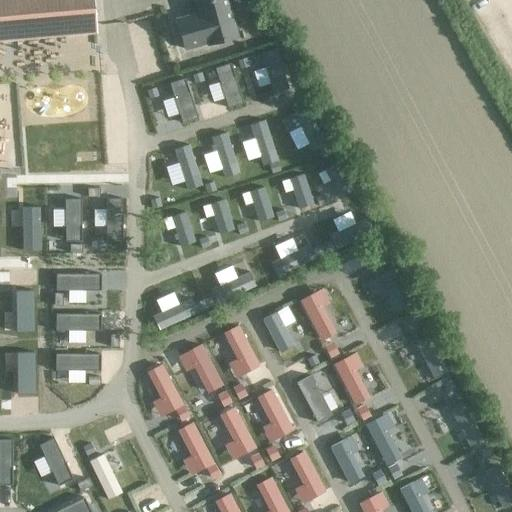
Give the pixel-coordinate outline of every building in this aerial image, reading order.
[(93,0),(0,0),(0,39),(96,31),(93,0)] [(191,0),(195,9),(173,16),(183,46),(204,39),(205,40),(235,31),(225,0),(191,0)] [(154,9),(124,19),(141,72),(171,62),(154,9)] [(276,50),(260,55),(272,95),(289,90),(276,50)] [(231,65),(216,70),(227,108),(242,104),(231,65)] [(184,80),(169,84),(182,124),(197,120),(184,80)] [(308,108),(294,115),(313,154),(328,147),(308,108)] [(264,121),(250,126),(262,165),(277,161),(264,121)] [(226,134),(211,138),(224,180),(239,175),(226,134)] [(202,187),(188,145),(174,150),(188,192),(202,187)] [(338,165),(325,172),(340,200),(353,192),(338,165)] [(304,175),(288,180),(298,210),(313,205),(304,175)] [(264,188),(250,192),(259,223),(273,218),(264,188)] [(122,200),(106,200),(106,242),(122,242),(122,200)] [(80,201),(64,201),(65,243),(81,242),(80,201)] [(224,201),(209,206),(219,236),(234,231),(224,201)] [(39,253),(39,209),(21,209),(22,253),(39,253)] [(185,214),(171,218),(180,249),(195,244),(185,214)] [(336,250),(373,233),(366,219),(329,236),(336,250)] [(278,278),(315,261),(309,246),(271,264),(278,278)] [(411,305),(394,270),(380,276),(398,312),(411,305)] [(218,305),(255,288),(248,273),(211,291),(218,305)] [(102,276),(56,275),(56,291),(102,292),(102,276)] [(329,304),(322,290),(299,301),(320,344),(337,336),(323,308),(329,304)] [(32,333),(32,293),(14,293),(14,334),(32,333)] [(160,331),(197,313),(190,299),(153,317),(160,331)] [(276,314),(263,321),(280,355),(294,348),(276,314)] [(101,316),(55,315),(55,331),(100,332),(101,316)] [(259,369),(237,327),(222,335),(237,362),(230,366),(237,380),(259,369)] [(449,374),(430,337),(416,345),(435,381),(449,374)] [(202,345),(177,358),(185,373),(195,368),(209,395),(224,387),(202,345)] [(363,368),(356,353),(332,365),(354,407),(370,399),(356,371),(363,368)] [(34,396),(33,355),(15,355),(16,396),(34,396)] [(100,356),(55,356),(55,372),(100,372),(100,356)] [(183,407),(160,365),(146,373),(160,400),(153,404),(161,418),(183,407)] [(332,417),(311,377),(297,384),(318,425),(332,417)] [(292,433),(270,391),(255,399),(270,426),(263,430),(270,444),(292,433)] [(483,441),(465,404),(451,411),(469,448),(483,441)] [(256,449),(233,407),(218,415),(233,443),(226,446),(234,461),(256,449)] [(395,428),(387,414),(364,425),(386,468),(402,460),(388,432),(395,428)] [(214,464),(192,422),(177,430),(192,458),(184,462),(192,476),(214,464)] [(357,447),(353,437),(331,448),(349,486),(364,479),(350,451),(357,447)] [(53,440),(39,446),(57,487),(71,481),(53,440)] [(12,442),(0,441),(0,486),(10,487),(12,442)] [(326,494),(304,452),(289,460),(303,487),(296,491),(304,505),(326,494)] [(122,494),(103,456),(89,463),(108,501),(122,494)] [(511,505),(511,495),(498,466),(484,473),(502,510),(511,505)] [(429,492),(422,477),(398,489),(410,511),(430,511),(422,496),(429,492)] [(288,511),(270,478),(255,485),(269,511),(288,511)] [(389,508),(381,493),(358,505),(361,511),(382,511),(389,508)] [(237,511),(228,494),(213,502),(218,511),(237,511)] [(89,511),(84,501),(59,511),(89,511)]
